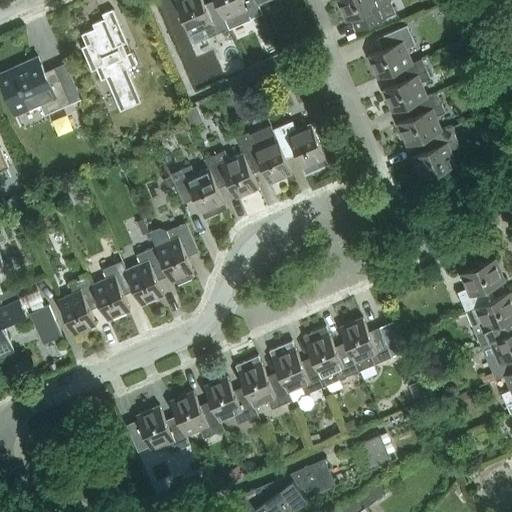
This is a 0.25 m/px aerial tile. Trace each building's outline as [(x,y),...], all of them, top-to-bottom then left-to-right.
[(229,28),(225,19),(217,3),(206,8),(202,0),(175,0),(190,34),(205,28),(209,37),(229,28)] [(215,0),(217,3),(225,19),(239,13),(243,22),(262,14),(258,4),(256,0),(215,0)] [(336,0),(346,22),(365,13),(370,24),(395,13),(389,0),(336,0)] [(86,45),(81,47),(92,71),(96,69),(101,80),(106,77),(120,111),(141,102),(127,68),(137,64),(113,9),(102,14),(104,18),(92,24),(94,28),(81,34),(86,45)] [(378,79),(397,70),(412,63),(406,49),(415,45),(407,25),(382,36),(387,47),(368,56),(378,79)] [(38,56),(0,72),(0,79),(15,114),(40,103),(45,114),(71,103),(55,67),(44,71),(38,56)] [(392,112),(411,104),(427,97),(421,83),(430,79),(421,59),(412,63),(397,70),(401,81),(382,89),(392,112)] [(294,65),(277,73),(282,84),(299,76),(294,65)] [(251,93),(256,91),(250,78),(245,80),(251,93)] [(407,146),(426,138),(442,130),(436,116),(445,112),(436,93),(427,97),(411,104),(416,115),(397,123),(407,146)] [(201,116),(197,106),(187,111),(191,120),(201,116)] [(467,120),(451,127),(454,133),(469,126),(467,120)] [(292,121),(272,129),(284,154),(294,149),(305,174),(328,164),(311,123),(296,130),(292,121)] [(451,126),(442,130),(426,138),(431,149),(412,157),(422,180),(457,165),(450,150),(459,146),(454,133),(451,127),(451,126)] [(236,139),(242,153),(250,169),(261,164),(269,183),(292,173),(284,154),(272,129),(250,139),(247,134),(236,139)] [(0,170),(9,166),(0,146),(0,170)] [(209,168),(216,184),(227,179),(235,198),(258,188),(250,169),(242,153),(228,159),(224,150),(205,159),(209,168)] [(216,184),(209,168),(195,174),(191,165),(171,173),(182,198),(193,194),(202,213),(225,203),(216,184)] [(170,176),(164,179),(168,189),(174,186),(170,176)] [(77,192),(86,188),(84,181),(74,185),(77,192)] [(27,191),(16,196),(20,204),(31,199),(27,191)] [(143,219),(137,221),(143,234),(149,232),(143,219)] [(186,222),(166,230),(160,227),(150,231),(156,246),(166,271),(171,281),(194,271),(185,252),(197,247),(186,222)] [(140,263),(126,270),(133,286),(141,305),(164,295),(156,275),(166,271),(156,246),(136,254),(140,263)] [(457,292),(466,312),(491,300),(486,290),(505,281),(495,258),(460,273),(466,288),(457,292)] [(92,284),(99,300),(107,319),(130,309),(122,290),(133,286),(126,270),(122,260),(102,269),(106,278),(92,284)] [(99,300),(92,284),(88,275),(69,284),(73,293),(58,299),(73,334),(96,324),(88,305),(99,300)] [(0,292),(0,356),(15,350),(4,324),(27,314),(15,286),(0,292)] [(480,346),(490,342),(505,334),(501,323),(511,318),(511,297),(510,292),(491,300),(466,312),(480,346)] [(49,305),(31,313),(38,330),(57,321),(49,305)] [(347,346),(355,362),(369,356),(373,365),(393,356),(382,331),(371,336),(362,317),(339,327),(347,346)] [(504,376),(511,371),(511,331),(505,334),(490,342),(480,346),(492,373),(495,380),(504,376)] [(314,361),(321,376),(335,370),(339,379),(359,371),(355,362),(347,346),(337,351),(329,332),(305,342),(314,361)] [(325,385),(321,376),(314,361),(303,365),(295,346),(272,356),(280,375),(288,391),(302,385),(306,394),(325,385)] [(238,371),(246,390),(254,406),(268,400),(272,409),(292,400),(288,391),(280,375),(269,380),(261,361),(238,371)] [(510,413),(511,412),(511,371),(504,376),(510,390),(501,394),(510,413)] [(484,384),(495,380),(492,373),(482,378),(484,384)] [(258,415),(254,406),(246,390),(235,395),(227,376),(204,386),(212,405),(220,420),(234,414),(238,423),(258,415)] [(170,400),(178,419),(186,435),(200,429),(204,438),(224,430),(220,420),(212,405),(201,409),(193,390),(170,400)] [(186,435),(178,419),(168,424),(159,405),(136,415),(151,450),(166,444),(170,453),(190,444),(186,435)] [(353,418),(344,423),(349,433),(358,428),(353,418)] [(380,433),(354,445),(355,446),(366,470),(362,472),(362,473),(395,459),(395,458),(391,460),(380,435),(381,435),(380,433)] [(321,440),(319,434),(312,435),(314,442),(321,440)] [(324,458),(234,497),(240,511),(286,511),(283,508),(336,485),(324,458)] [(249,460),(242,463),(246,474),(258,469),(256,462),(249,460)] [(194,473),(189,484),(199,488),(204,478),(194,473)] [(368,511),(366,509),(386,494),(378,483),(339,511),(368,511)]
